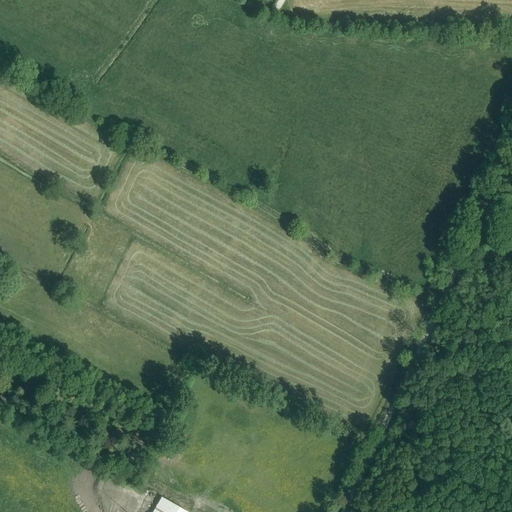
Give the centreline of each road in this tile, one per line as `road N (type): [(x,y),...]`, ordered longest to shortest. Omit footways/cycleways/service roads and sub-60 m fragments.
road 1 (track): [(251,0),(312,17),(511,33)]
road 2 (track): [(408,375),(511,155)]
road 3 (track): [(345,511),(408,375)]
